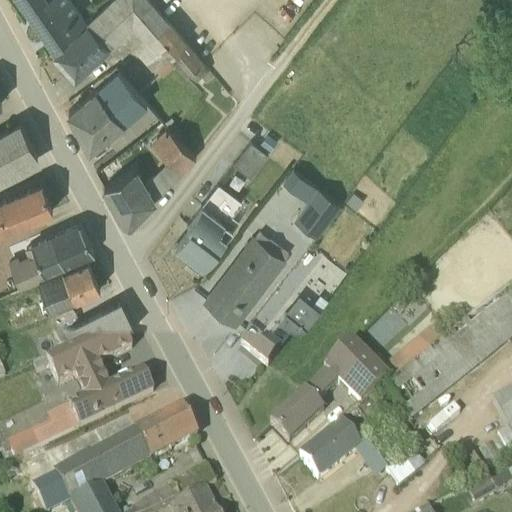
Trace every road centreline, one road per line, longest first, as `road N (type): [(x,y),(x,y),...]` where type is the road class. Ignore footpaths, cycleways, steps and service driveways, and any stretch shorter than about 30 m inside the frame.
road 1 (residential): [(118,254),(257,511)]
road 2 (unclassified): [(118,254),(186,186),(285,48)]
road 3 (residential): [(0,33),(118,254)]
